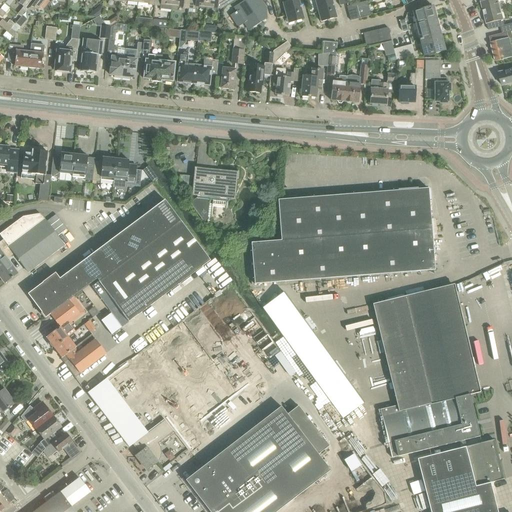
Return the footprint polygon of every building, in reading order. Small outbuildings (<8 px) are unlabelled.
[(25,8),(30,1),(29,0),(24,0),(20,5),(23,7),(24,8),(25,8)] [(35,0),(29,8),(37,10),(45,0),(35,0)] [(171,10),(171,6),(171,0),(154,0),(154,6),(160,7),(159,9),(171,10)] [(182,9),(189,10),(189,0),(171,0),(171,6),(182,7),(182,9)] [(195,6),(206,7),(206,0),(189,0),(189,10),(195,10),(195,6)] [(206,0),(206,7),(220,9),(233,0),(206,0)] [(260,0),(240,0),(242,2),(234,7),(237,11),(232,14),(239,25),(244,22),(248,29),(252,27),(252,28),(256,25),(256,24),(265,19),(265,20),(265,8),(260,0)] [(298,0),(289,0),(289,1),(283,3),(288,23),(303,19),(298,0)] [(331,0),(320,0),(315,1),(320,21),(336,17),(331,0)] [(500,27),(502,34),(502,35),(511,32),(511,31),(511,24),(504,26),(499,8),(506,6),(504,0),(489,0),(481,2),(488,31),(500,27)] [(366,1),(346,7),(350,21),(370,16),(366,1)] [(23,7),(17,14),(21,17),(24,12),(27,10),(25,8),(24,8),(23,7)] [(412,12),(415,25),(436,19),(433,7),(412,12)] [(103,22),(106,27),(108,27),(110,27),(116,23),(118,23),(118,16),(109,22),(103,22)] [(135,17),(134,24),(152,26),(153,19),(135,17)] [(403,32),(408,31),(405,19),(399,21),(401,31),(403,32)] [(415,25),(417,33),(438,27),(436,19),(415,25)] [(0,26),(12,36),(16,32),(12,28),(6,24),(1,20),(0,21),(0,26)] [(9,20),(6,24),(12,28),(16,24),(15,23),(14,24),(9,20)] [(169,21),(153,20),(152,26),(168,28),(169,21)] [(20,27),(16,24),(12,28),(16,32),(20,27)] [(110,27),(109,40),(114,40),(115,31),(126,32),(127,25),(116,24),(110,27)] [(100,27),(99,38),(108,40),(109,40),(110,27),(108,27),(106,27),(100,26),(100,27)] [(55,41),(56,28),(46,27),(44,40),(55,41)] [(66,47),(66,49),(65,49),(65,52),(56,51),(54,71),(55,71),(55,72),(62,73),(62,72),(69,73),(71,61),(75,62),(78,39),(79,27),(72,27),(71,38),(66,47)] [(417,33),(420,41),(440,35),(438,27),(417,33)] [(387,28),(381,29),(384,43),(390,41),(387,28)] [(381,29),(375,31),(378,44),(384,43),(381,29)] [(186,31),(180,30),(179,41),(178,47),(180,47),(185,42),(186,31)] [(375,31),(369,32),(372,45),(378,44),(375,31)] [(12,36),(6,32),(3,36),(9,41),(12,36)] [(198,41),(197,43),(200,43),(200,42),(219,43),(220,34),(199,32),(198,41)] [(366,47),(372,45),(369,32),(363,34),(366,47)] [(511,39),(511,36),(511,32),(502,35),(502,34),(489,37),(495,62),(511,57),(511,51),(509,40),(511,39)] [(420,41),(422,48),(442,43),(440,35),(420,41)] [(242,65),(245,37),(234,36),(231,64),(242,65)] [(102,42),(83,39),(79,72),(86,73),(86,74),(90,75),(91,73),(96,74),(98,55),(100,56),(102,42)] [(144,40),(143,44),(142,58),(147,58),(148,48),(150,48),(151,40),(144,40)] [(262,83),(263,74),(270,75),(271,65),(291,46),(287,41),(272,51),(272,53),(265,52),(264,65),(250,64),(248,85),(246,85),(245,92),(259,93),(260,83),(262,83)] [(323,42),(322,54),(318,55),(321,67),(327,67),(327,66),(328,65),(329,56),(330,43),(323,42)] [(391,42),(382,44),(385,56),(386,56),(394,54),(391,42)] [(337,43),(330,43),(329,56),(335,57),(336,57),(337,43)] [(424,56),(445,51),(442,43),(422,48),(424,56)] [(30,51),(28,68),(41,69),(43,50),(44,45),(31,44),(30,51)] [(411,44),(405,46),(409,59),(415,59),(411,44)] [(8,51),(7,60),(14,61),(14,66),(28,68),(30,51),(22,50),(22,47),(22,46),(13,45),(9,45),(8,51)] [(405,46),(399,48),(402,59),(409,59),(405,46)] [(394,54),(396,60),(402,59),(399,48),(393,49),(394,54)] [(394,54),(386,56),(388,62),(396,60),(394,54)] [(114,76),(121,76),(124,56),(116,55),(116,58),(111,57),(109,73),(114,74),(114,76)] [(159,82),(159,80),(162,62),(161,62),(162,56),(148,55),(147,60),(145,60),(143,79),(151,80),(150,81),(159,82)] [(131,57),(124,56),(121,76),(129,77),(129,76),(134,76),(136,60),(131,59),(131,57)] [(192,84),(193,84),(195,66),(186,65),(187,56),(180,56),(177,82),(185,83),(186,85),(191,86),(192,84)] [(203,67),(195,66),(193,84),(195,86),(199,87),(200,85),(209,86),(210,75),(216,75),(217,64),(217,61),(212,60),(212,59),(204,58),(203,67)] [(408,87),(399,87),(398,102),(414,102),(415,87),(422,87),(423,61),(415,61),(415,74),(410,74),(410,78),(409,78),(408,87)] [(439,61),(425,61),(424,80),(433,80),(433,89),(435,89),(435,99),(435,102),(439,102),(439,103),(446,103),(446,102),(447,102),(447,91),(449,91),(449,85),(448,85),(448,84),(448,78),(439,78),(439,61)] [(174,64),(162,62),(159,80),(166,81),(166,82),(171,83),(171,82),(172,82),(174,64)] [(223,64),(217,64),(216,75),(216,76),(221,76),(220,89),(233,90),(235,70),(222,69),(223,64)] [(360,69),(360,77),(358,76),(355,75),(353,75),(351,75),(349,75),(347,76),(346,83),(344,102),(358,103),(360,84),(359,84),(359,82),(366,83),(367,70),(366,70),(367,66),(364,66),(363,70),(360,69)] [(297,81),(299,70),(293,69),(293,73),(287,73),(287,78),(274,76),(273,86),(276,87),(275,95),(288,97),(290,81),(293,81),(297,81)] [(302,78),(300,96),(302,97),(302,98),(308,99),(308,97),(316,98),(316,90),(321,91),(323,70),(311,69),(310,79),(302,78)] [(511,70),(499,73),(502,86),(511,84),(511,70)] [(386,84),(380,84),(380,80),(371,79),(369,104),(386,106),(387,93),(393,94),(394,82),(393,82),(394,74),(387,74),(386,82),(386,84)] [(330,100),(344,102),(345,83),(346,83),(347,76),(339,76),(339,79),(333,78),(332,81),(330,100)] [(2,146),(0,145),(0,167),(6,168),(6,170),(6,171),(7,172),(8,172),(16,173),(18,151),(9,150),(9,148),(3,147),(2,146)] [(23,153),(21,173),(36,175),(35,180),(35,184),(38,184),(41,185),(39,201),(41,201),(47,202),(47,198),(48,191),(49,176),(44,176),(46,152),(38,151),(37,154),(23,153)] [(59,176),(71,178),(74,155),(60,153),(60,158),(52,157),(50,177),(58,177),(59,176)] [(84,180),(92,181),(94,161),(87,161),(87,156),(74,155),(71,178),(84,179),(84,180)] [(100,181),(113,182),(115,159),(102,158),(102,162),(94,161),(92,181),(100,182),(100,181)] [(129,161),(115,159),(113,182),(126,183),(125,185),(134,186),(136,166),(128,165),(129,161)] [(148,166),(143,170),(152,183),(157,179),(148,166)] [(187,201),(206,226),(207,225),(204,221),(208,218),(210,203),(208,203),(208,199),(213,199),(212,204),(225,206),(225,200),(226,200),(226,199),(234,200),(237,172),(216,170),(206,169),(194,168),(191,195),(197,196),(196,198),(189,203),(187,201)] [(179,175),(178,187),(190,188),(191,176),(179,175)] [(253,285),(434,270),(428,189),(277,201),(280,241),(250,244),(253,285)] [(160,234),(179,220),(164,200),(145,214),(160,234)] [(0,277),(4,283),(17,274),(6,259),(13,254),(28,273),(64,246),(47,223),(43,218),(40,214),(22,217),(0,233),(0,235),(3,240),(0,241),(0,277)] [(151,241),(160,234),(145,214),(136,221),(151,241)] [(55,215),(47,221),(50,226),(59,219),(55,215)] [(59,219),(50,226),(54,231),(63,224),(59,219)] [(103,278),(98,282),(128,322),(209,261),(179,221),(160,235),(151,242),(141,249),(132,256),(122,264),(112,271),(103,278)] [(141,249),(151,241),(136,221),(126,228),(141,249)] [(63,224),(54,231),(57,236),(66,229),(63,224)] [(132,256),(141,249),(126,228),(116,236),(132,256)] [(122,263),(132,256),(116,236),(107,243),(122,263)] [(112,270),(122,263),(107,243),(97,250),(112,270)] [(103,277),(112,270),(97,250),(88,257),(103,277)] [(92,283),(97,279),(98,281),(103,277),(88,257),(78,264),(92,283)] [(82,290),(92,283),(78,264),(68,272),(82,290)] [(72,297),(82,290),(68,272),(59,279),(72,297)] [(55,273),(27,294),(45,318),(49,315),(68,300),(72,297),(59,279),(55,273)] [(436,290),(372,305),(397,406),(379,410),(387,443),(391,458),(397,456),(397,457),(434,448),(434,446),(457,440),(458,439),(461,448),(465,447),(463,438),(467,437),(468,440),(476,438),(471,414),(473,414),(469,395),(479,393),(452,286),(436,290)] [(262,308),(342,418),(363,403),(282,293),(262,308)] [(49,315),(59,327),(67,322),(78,313),(68,300),(49,315)] [(111,312),(101,320),(115,337),(125,330),(111,312)] [(95,329),(89,321),(84,325),(90,333),(95,329)] [(54,348),(68,337),(74,332),(67,322),(59,327),(46,337),(54,348)] [(178,327),(174,330),(180,338),(184,335),(178,327)] [(75,347),(68,337),(54,348),(61,358),(61,359),(75,377),(106,354),(91,335),(75,347)] [(224,424),(263,395),(256,386),(217,415),(224,424)] [(0,410),(2,413),(15,403),(4,389),(0,392),(0,410)] [(28,420),(36,430),(52,417),(42,403),(37,407),(38,408),(34,410),(29,407),(20,418),(24,423),(28,420)] [(192,474),(184,480),(191,488),(208,511),(275,511),(327,472),(329,471),(317,455),(328,446),(298,406),(286,415),(280,407),(195,472),(192,474)] [(60,428),(52,417),(36,430),(43,440),(40,443),(44,449),(57,439),(53,434),(60,428)] [(0,431),(3,433),(10,424),(6,420),(0,427),(0,431)] [(165,422),(133,445),(140,453),(136,456),(142,464),(141,465),(145,470),(146,469),(148,473),(150,471),(149,469),(152,467),(157,463),(158,460),(161,455),(157,451),(160,449),(157,443),(167,437),(173,432),(165,422)] [(11,425),(6,431),(13,437),(18,431),(11,425)] [(80,453),(65,433),(57,439),(44,449),(42,451),(47,458),(57,451),(58,452),(63,449),(71,460),(80,453)] [(461,448),(417,459),(429,511),(496,511),(489,483),(503,480),(503,478),(498,460),(493,440),(465,447),(461,448)] [(180,444),(173,450),(177,455),(184,450),(180,444)] [(169,461),(175,458),(169,450),(164,454),(169,461)] [(32,511),(74,511),(70,507),(84,497),(90,492),(79,478),(72,482),(32,511)] [(420,480),(409,484),(413,495),(424,491),(420,480)] [(14,499),(7,490),(2,493),(9,503),(14,499)]
